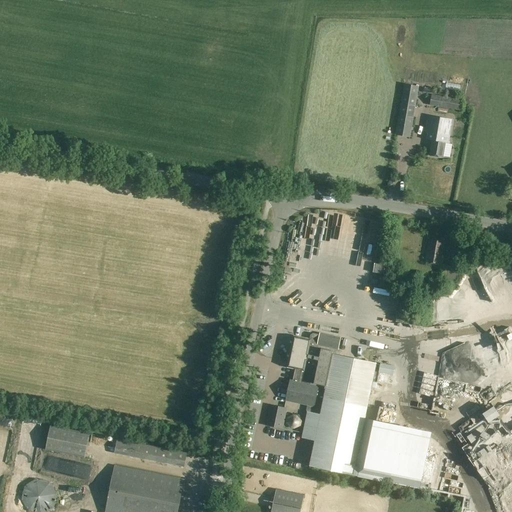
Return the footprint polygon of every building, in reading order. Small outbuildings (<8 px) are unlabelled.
[(405,85),(396,135),(410,137),(418,87),(405,85)] [(431,95),(430,106),(463,111),(465,101),(431,95)] [(446,143),(449,144),(453,120),(428,116),(425,133),(428,133),(427,140),(432,141),(429,156),(443,158),(446,143)] [(430,236),(425,263),(442,266),(446,239),(430,236)] [(387,264),(374,262),(372,273),(385,276),(387,264)] [(390,264),(388,275),(396,276),(398,266),(390,264)] [(450,267),(443,266),(441,278),(448,279),(450,267)] [(374,304),(399,309),(397,322),(414,325),(414,322),(419,295),(401,291),(401,293),(377,289),(374,304)] [(395,319),(367,315),(366,322),(393,326),(395,319)] [(416,333),(445,332),(444,325),(425,326),(425,323),(416,323),(416,333)] [(301,436),(314,439),(309,464),(353,473),(376,363),(339,355),(341,351),(338,349),(341,338),(320,334),(320,335),(313,334),(311,335),(310,340),(294,336),(288,367),(296,369),(293,382),(290,381),(286,401),(307,405),(306,411),(307,411),(301,436)] [(480,388),(481,393),(492,390),(491,385),(480,388)] [(269,405),(265,425),(280,429),(284,408),(269,405)] [(491,411),(479,419),(485,429),(497,421),(491,411)] [(457,425),(463,427),(466,416),(452,413),(451,419),(458,421),(457,425)] [(85,457),(90,434),(51,426),(46,449),(85,457)] [(115,453),(184,467),(187,453),(117,439),(115,453)] [(178,511),(185,480),(115,466),(105,511),(93,511),(92,511),(178,511)] [(36,479),(25,486),(21,499),(28,511),(30,511),(45,511),(54,508),(57,494),(50,483),(36,479)] [(271,511),(300,511),(304,495),(276,490),(271,511)]
